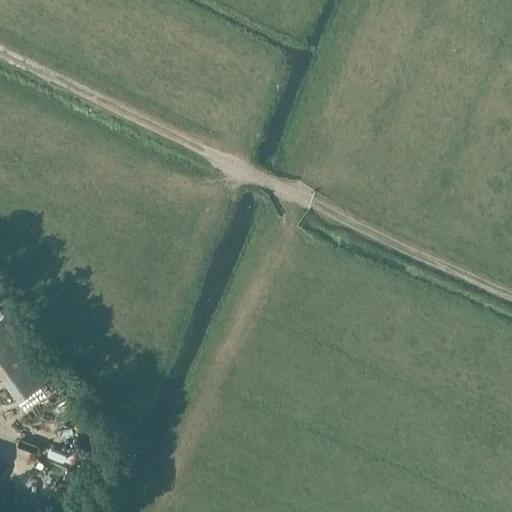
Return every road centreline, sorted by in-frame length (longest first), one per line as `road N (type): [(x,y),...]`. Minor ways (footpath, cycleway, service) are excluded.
road 1 (track): [(0,52),(511,291)]
road 2 (track): [(159,511),(302,198)]
